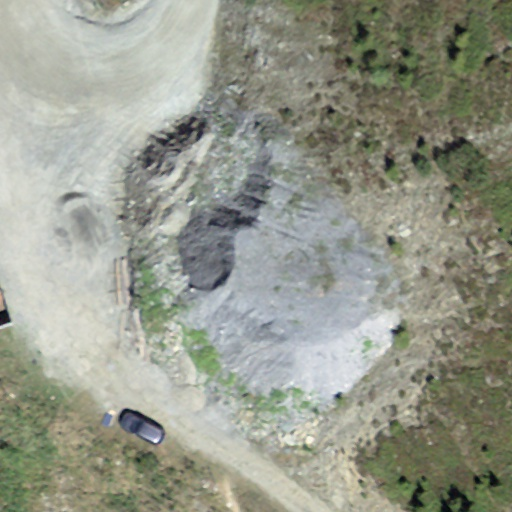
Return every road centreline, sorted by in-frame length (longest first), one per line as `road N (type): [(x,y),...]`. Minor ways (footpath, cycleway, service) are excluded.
road 1 (track): [(223,445),(121,381),(58,307),(26,215),(15,29)]
road 2 (track): [(175,0),(152,44),(126,67),(78,85),(30,59),(15,29)]
